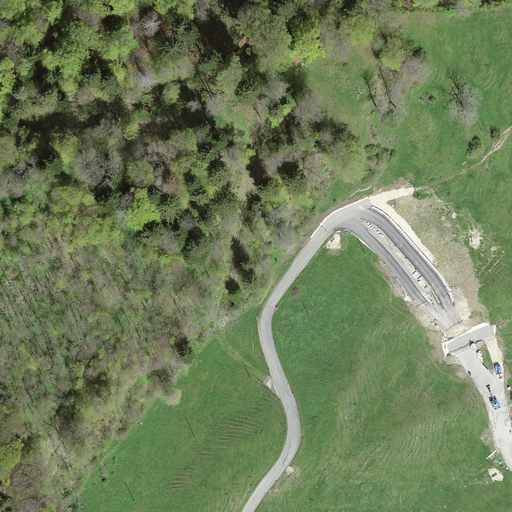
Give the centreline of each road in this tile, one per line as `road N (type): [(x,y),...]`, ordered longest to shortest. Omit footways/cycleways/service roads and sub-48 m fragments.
road 1 (tertiary): [(511,460),(452,308),(385,224),(353,210),(327,228),(266,313),(293,440),(247,511)]
road 2 (track): [(288,398),(233,353),(220,332),(246,190),(234,128),(219,120),(151,125),(107,116),(0,133)]
